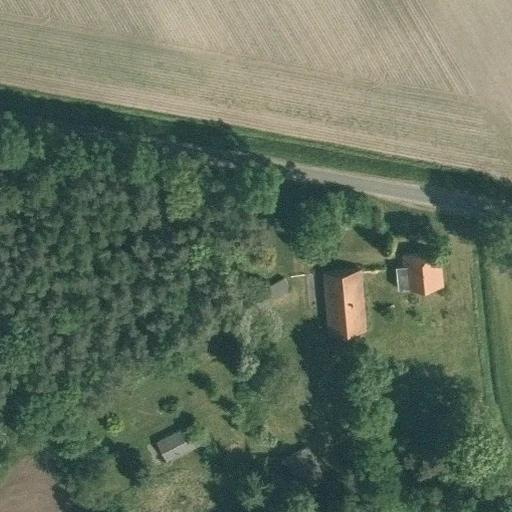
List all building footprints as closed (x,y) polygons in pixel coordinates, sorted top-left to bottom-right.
[(397,286),(442,281),(439,252),(403,256),(404,264),(395,265),(397,286)] [(327,331),(366,327),(362,267),(322,271),(327,331)] [(275,297),(290,289),(283,277),(268,286),(275,297)] [(255,342),(282,327),(263,292),(237,307),(255,342)] [(0,426),(8,424),(2,395),(0,395),(0,426)] [(167,461),(202,442),(191,423),(156,441),(167,461)] [(305,491),(327,478),(305,446),(285,458),(305,491)]
